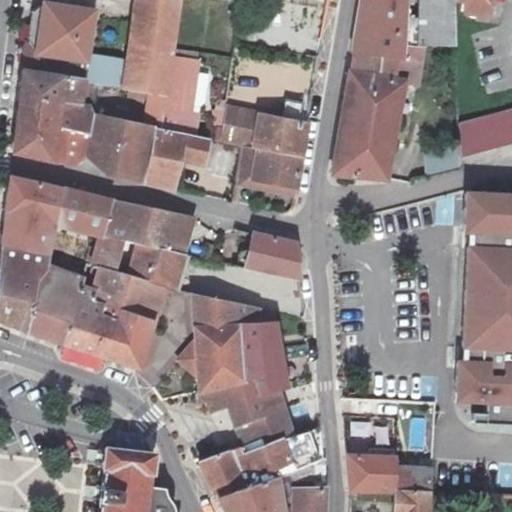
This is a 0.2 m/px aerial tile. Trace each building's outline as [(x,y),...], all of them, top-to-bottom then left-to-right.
[(136,0),(128,58),(93,54),(98,10),(43,0),(33,0),(29,15),(24,48),(20,51),(17,65),(84,79),(94,81),(166,93),(171,57),(179,0),(136,0)] [(382,56),(403,58),(406,0),(359,0),(353,52),(382,56)] [(455,46),(453,6),(452,0),(414,0),(414,47),(455,46)] [(452,0),(453,6),(456,6),(457,18),(484,20),(486,0),(452,0)] [(382,56),(353,52),(343,107),(371,112),(382,56)] [(417,59),(403,58),(382,56),(371,112),(359,178),(386,181),(404,81),(414,81),(417,59)] [(164,107),(196,113),(202,63),(171,57),(166,93),(164,107)] [(10,64),(7,89),(80,102),(84,79),(17,65),(10,64)] [(90,103),(80,102),(7,89),(4,113),(55,120),(54,127),(89,137),(94,114),(90,103)] [(291,118),(226,105),(221,138),(241,142),(303,155),(311,103),(295,100),(291,118)] [(164,107),(161,128),(182,132),(194,135),(196,113),(164,107)] [(371,112),(343,107),(331,175),(359,178),(371,112)] [(511,110),(457,125),(458,159),(511,144),(511,110)] [(0,148),(51,159),(54,127),(55,120),(4,113),(0,148)] [(94,114),(89,137),(86,155),(104,172),(143,181),(155,127),(94,114)] [(86,155),(89,137),(54,127),(51,159),(77,160),(86,155)] [(161,128),(155,127),(143,181),(171,187),(182,132),(161,128)] [(241,144),(235,177),(296,189),(302,157),(241,144)] [(0,173),(0,175),(0,209),(56,222),(62,189),(0,173)] [(102,235),(112,201),(62,189),(56,222),(55,224),(102,235)] [(511,195),(459,194),(457,243),(462,243),(460,302),(457,365),(453,365),(451,411),(483,413),(483,419),(469,419),(468,430),(511,431),(511,195)] [(112,201),(102,235),(182,254),(192,220),(112,201)] [(0,209),(0,242),(50,254),(55,224),(56,222),(0,209)] [(251,234),(243,269),(299,282),(295,245),(251,234)] [(99,269),(121,275),(162,287),(172,290),(182,254),(102,235),(93,265),(93,267),(99,269)] [(0,321),(27,331),(37,275),(40,276),(47,267),(50,254),(0,242),(0,321)] [(27,331),(63,343),(82,285),(84,278),(47,267),(40,276),(37,275),(27,331)] [(106,357),(116,321),(98,316),(102,306),(110,309),(121,275),(99,269),(94,288),(82,285),(63,343),(106,357)] [(121,275),(110,309),(118,312),(116,321),(106,357),(139,369),(162,287),(121,275)] [(191,295),(198,394),(245,384),(240,354),(236,325),(259,323),(258,310),(191,295)] [(273,322),(259,323),(236,325),(240,354),(278,346),(273,322)] [(286,389),(278,346),(240,354),(245,384),(255,382),(259,394),(278,390),(286,389)] [(255,382),(245,384),(246,396),(259,394),(255,382)] [(234,417),(247,453),(280,438),(292,435),(282,401),(278,390),(259,394),(246,396),(245,384),(198,394),(199,406),(210,404),(212,413),(230,405),(234,417)] [(292,435),(280,438),(285,454),(321,445),(320,430),(292,437),(292,435)] [(200,462),(216,497),(276,476),(290,471),(323,459),(321,445),(285,454),(280,438),(247,453),(243,454),(240,448),(200,462)] [(172,511),(172,508),(166,503),(163,497),(162,490),(148,489),(149,475),(152,475),(154,455),(99,449),(96,473),(102,473),(98,511),(172,511)] [(396,489),(396,468),(396,459),(347,456),(351,491),(396,493),(396,489)] [(323,459),(290,471),(291,511),(323,511),(325,484),(323,459)] [(432,470),(396,468),(396,489),(430,491),(432,492),(432,487),(432,470)] [(280,511),(276,476),(216,497),(223,511),(280,511)] [(429,511),(430,491),(396,489),(396,493),(395,511),(429,511)]
